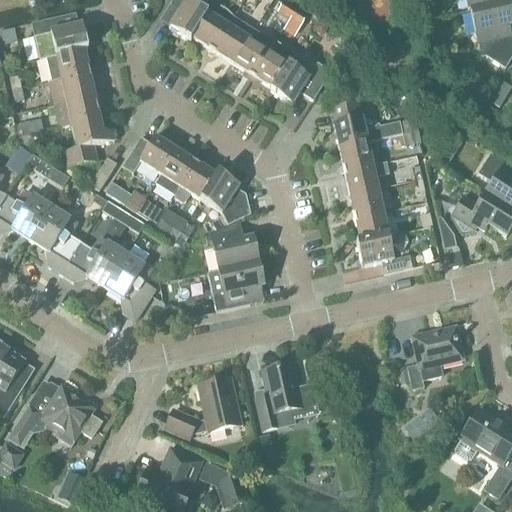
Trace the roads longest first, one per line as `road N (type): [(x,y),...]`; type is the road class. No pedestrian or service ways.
road 1 (residential): [(307,323),(275,171),(143,92),(115,0)]
road 2 (residential): [(307,323),(475,285)]
road 3 (residential): [(142,360),(307,323)]
road 4 (residential): [(0,291),(102,357),(142,360)]
road 5 (residential): [(102,485),(146,383),(142,360)]
